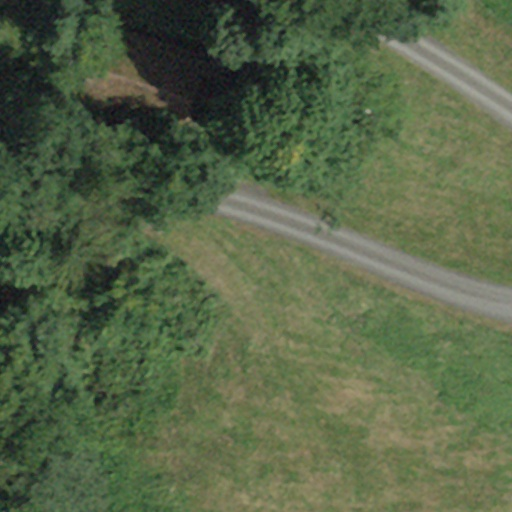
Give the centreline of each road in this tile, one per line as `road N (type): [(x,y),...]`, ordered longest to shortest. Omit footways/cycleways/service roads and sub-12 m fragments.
road 1 (track): [(0,149),(192,194),(459,303),(511,310)]
road 2 (track): [(511,120),(312,0)]
